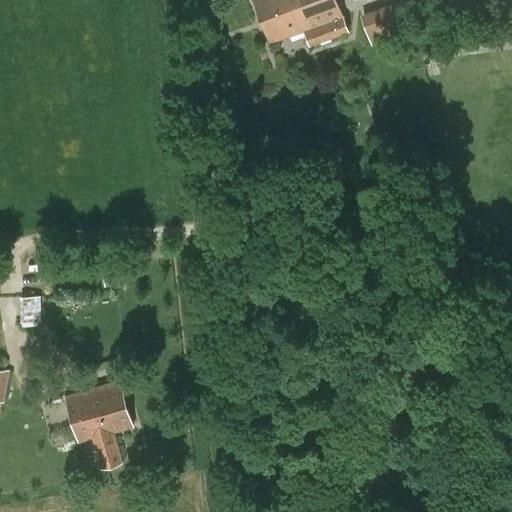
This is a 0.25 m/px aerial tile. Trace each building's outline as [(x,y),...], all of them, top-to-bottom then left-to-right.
[(254,0),(262,21),(294,10),(290,0),(254,0)] [(309,45),(348,31),(337,0),(290,0),(294,10),(262,21),(269,42),(304,30),(309,45)] [(408,3),(385,11),(394,34),(416,26),(408,3)] [(42,293),(23,294),(24,324),(44,323),(42,293)] [(0,401),(4,402),(10,370),(0,368),(0,401)] [(77,440),(91,436),(100,468),(122,462),(113,430),(133,424),(121,380),(65,396),(77,440)]
